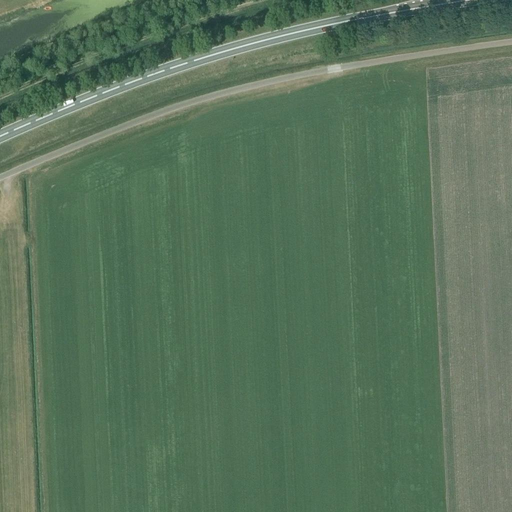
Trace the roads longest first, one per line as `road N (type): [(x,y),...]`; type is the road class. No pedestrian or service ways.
road 1 (trunk): [(0,143),(158,72),(281,35),(467,0)]
road 2 (unknown): [(0,103),(145,40),(269,0)]
